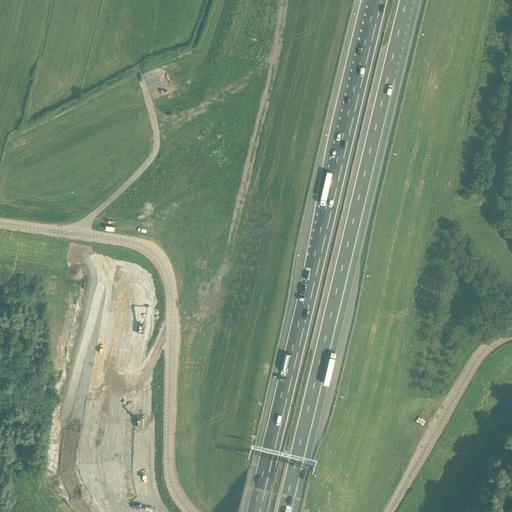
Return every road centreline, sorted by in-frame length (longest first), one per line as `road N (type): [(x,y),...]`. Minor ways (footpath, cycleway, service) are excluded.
road 1 (motorway): [(286,511),(410,0)]
road 2 (motorway): [(380,0),(256,511)]
road 3 (tertiary): [(168,511),(123,498),(96,458),(114,345),(136,289),(136,254),(102,224),(0,224)]
road 4 (track): [(143,83),(154,116),(198,131),(203,166),(192,196),(128,242)]
road 5 (tertiary): [(511,333),(480,353),(390,511)]
